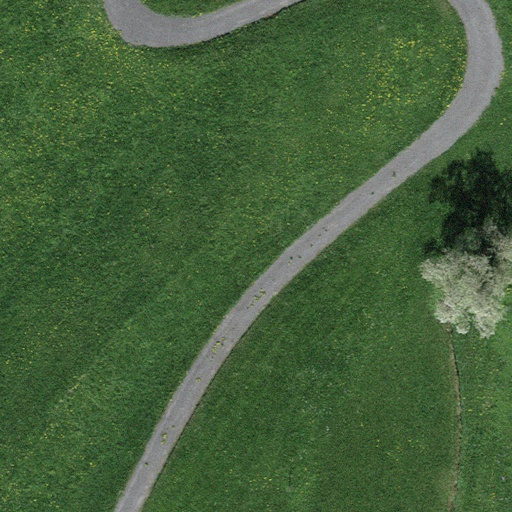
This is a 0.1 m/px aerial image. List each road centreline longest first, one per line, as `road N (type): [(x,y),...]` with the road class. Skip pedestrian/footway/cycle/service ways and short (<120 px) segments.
road 1 (track): [(441,0),(455,20),(439,104),(172,368),(111,511)]
road 2 (track): [(76,0),(79,34),(132,46),(233,0)]
